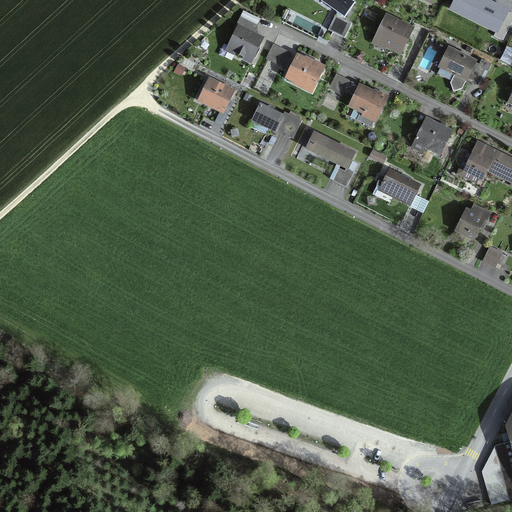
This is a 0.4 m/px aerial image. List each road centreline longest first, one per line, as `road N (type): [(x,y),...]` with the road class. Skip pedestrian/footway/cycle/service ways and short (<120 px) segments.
road 1 (residential): [(511,291),(133,100)]
road 2 (track): [(0,219),(238,0)]
road 3 (residential): [(511,143),(279,30)]
road 4 (residential): [(446,505),(511,378)]
